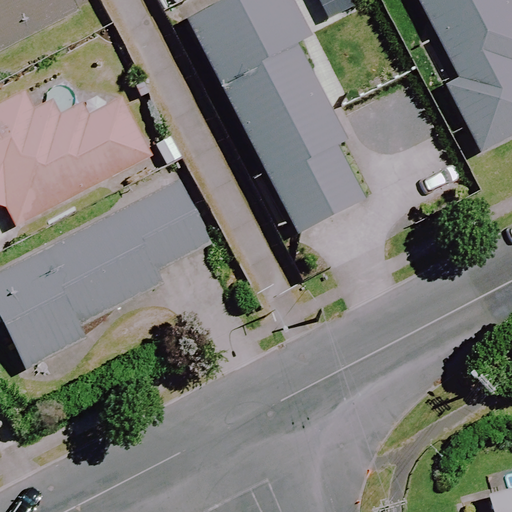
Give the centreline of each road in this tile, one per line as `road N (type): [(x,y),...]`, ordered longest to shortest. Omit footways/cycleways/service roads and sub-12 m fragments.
road 1 (residential): [(229,427),(511,284)]
road 2 (residential): [(64,511),(229,427)]
